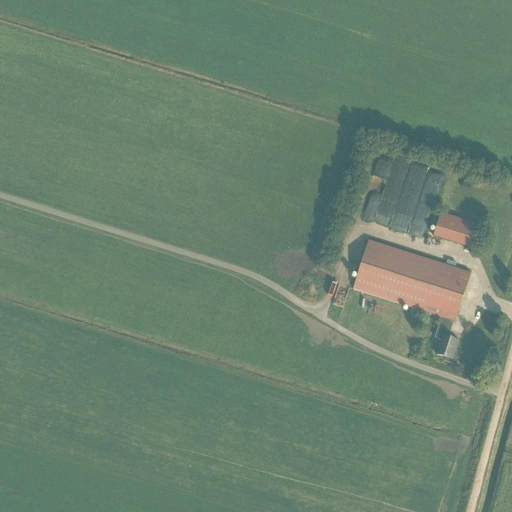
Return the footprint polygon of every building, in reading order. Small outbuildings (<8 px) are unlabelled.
[(373,225),(389,161),(373,157),(357,221),(373,225)] [(410,209),(420,171),(405,167),(397,197),(404,199),(402,207),(410,209)] [(389,229),(405,231),(406,213),(391,211),(389,229)] [(433,237),(434,237),(472,249),(480,226),(441,214),(440,216),(434,214),(431,224),(437,226),(433,237)] [(411,228),(409,233),(412,234),(411,240),(420,243),(424,232),(411,228)] [(368,240),(353,290),(456,322),(471,272),(368,240)] [(298,285),(305,286),(308,271),(301,270),(298,285)] [(331,304),(340,306),(344,287),(335,285),(331,304)] [(441,320),(437,332),(435,338),(442,340),(437,355),(446,358),(445,362),(454,365),(457,353),(455,352),(458,342),(448,339),(453,324),(441,320)]
